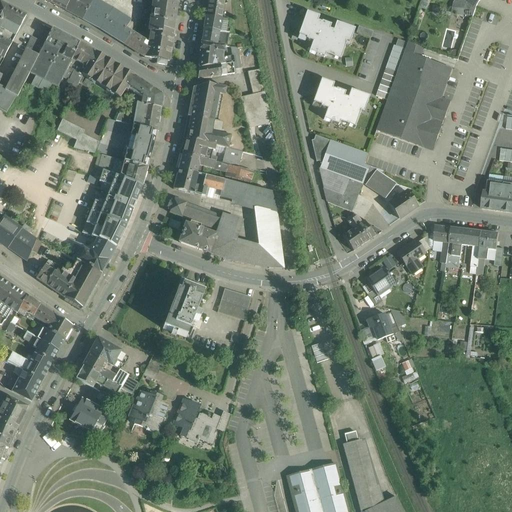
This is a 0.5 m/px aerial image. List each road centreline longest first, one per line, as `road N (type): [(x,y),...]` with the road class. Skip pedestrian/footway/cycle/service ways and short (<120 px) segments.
road 1 (residential): [(139,238),(260,282),(308,280),(348,265)]
road 2 (residential): [(7,498),(40,414),(88,327)]
road 3 (residential): [(181,93),(16,0)]
road 4 (residential): [(348,265),(429,215),(511,228)]
road 5 (residential): [(139,238),(181,93)]
road 6 (residential): [(277,0),(305,137)]
road 7 (residential): [(348,265),(305,137)]
road 8 (unknown): [(288,58),(364,72),(386,25)]
